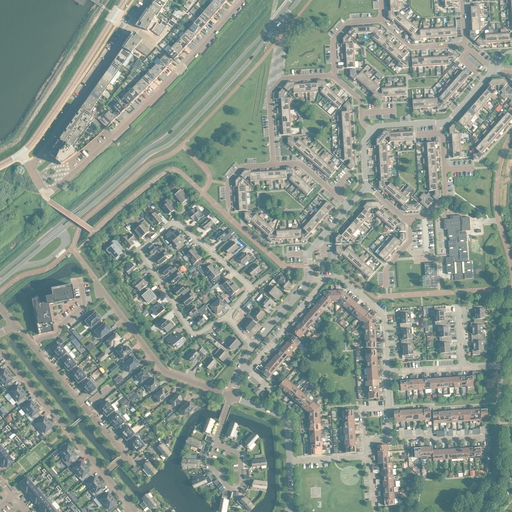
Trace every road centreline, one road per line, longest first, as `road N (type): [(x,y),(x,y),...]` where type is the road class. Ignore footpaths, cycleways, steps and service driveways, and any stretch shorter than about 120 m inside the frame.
road 1 (secondary): [(0,280),(183,130),(296,0)]
road 2 (secondary): [(289,0),(165,136),(0,273)]
road 3 (residential): [(28,163),(45,194),(53,188),(125,125),(242,0)]
road 4 (residential): [(252,285),(176,220),(140,247),(194,332),(225,314)]
road 5 (residential): [(97,280),(163,368),(231,394)]
road 6 (tertiary): [(21,151),(124,0)]
road 7 (residential): [(28,163),(130,23)]
road 8 (residential): [(103,471),(0,346)]
road 9 (residential): [(31,343),(124,454)]
road 10 (residential): [(388,368),(386,313),(342,276),(324,277)]
